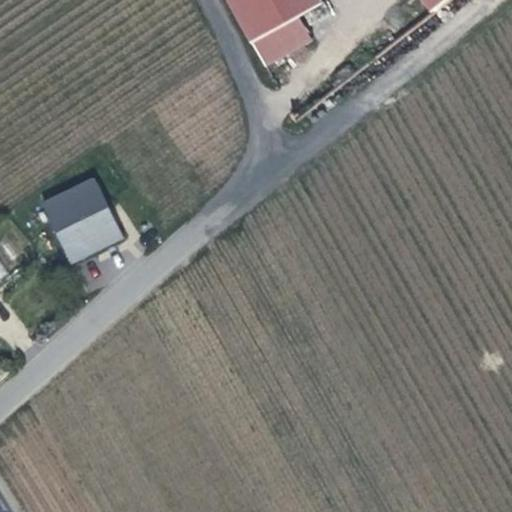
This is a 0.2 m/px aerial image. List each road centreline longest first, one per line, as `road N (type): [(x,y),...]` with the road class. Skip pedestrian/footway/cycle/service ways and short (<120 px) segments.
road 1 (unclassified): [(214,0),(264,93),(273,146),(267,175),(0,411)]
road 2 (track): [(267,175),(415,72),(498,0)]
